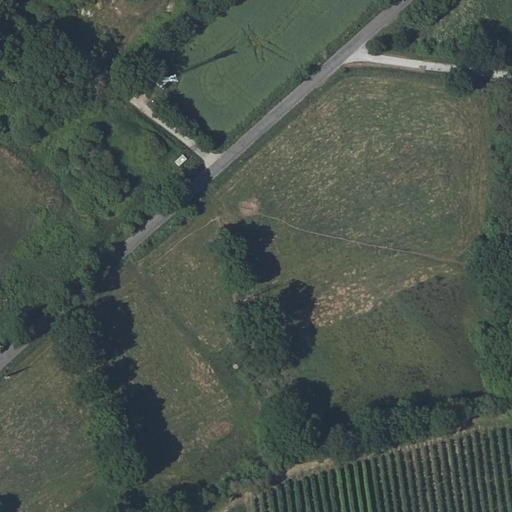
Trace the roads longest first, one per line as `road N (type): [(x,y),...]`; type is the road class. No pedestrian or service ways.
road 1 (tertiary): [(0,361),(404,0)]
road 2 (track): [(8,0),(219,168)]
road 3 (track): [(511,75),(346,52)]
